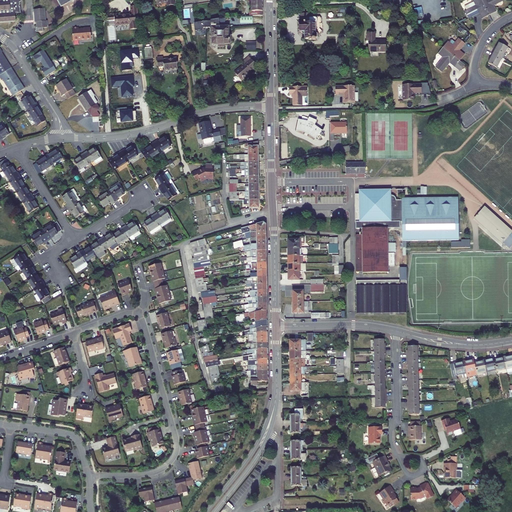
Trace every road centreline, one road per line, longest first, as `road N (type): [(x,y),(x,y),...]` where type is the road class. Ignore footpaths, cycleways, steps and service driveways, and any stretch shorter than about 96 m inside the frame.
road 1 (residential): [(137,314),(176,450),(145,474),(87,475)]
road 2 (tertiary): [(270,106),(275,326)]
road 3 (residential): [(61,138),(270,106)]
road 4 (residential): [(398,455),(391,438),(395,330)]
road 5 (residential): [(0,36),(57,115),(61,138)]
road 6 (residential): [(275,326),(395,330)]
